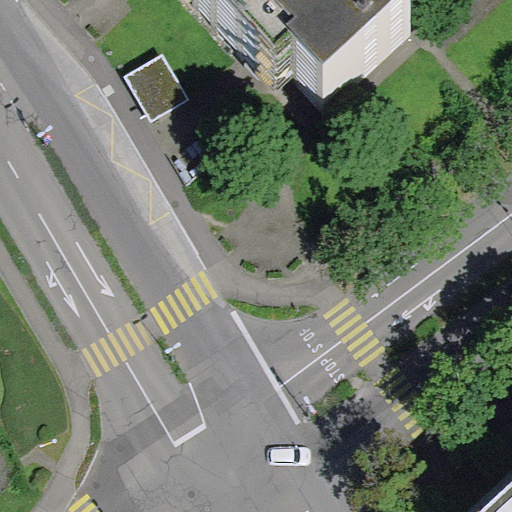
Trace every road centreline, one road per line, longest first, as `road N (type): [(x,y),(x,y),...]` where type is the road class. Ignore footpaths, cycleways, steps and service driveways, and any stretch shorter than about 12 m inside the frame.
road 1 (tertiary): [(0,74),(232,466)]
road 2 (residential): [(511,214),(279,388),(232,466)]
road 3 (residential): [(232,466),(336,449),(511,319)]
